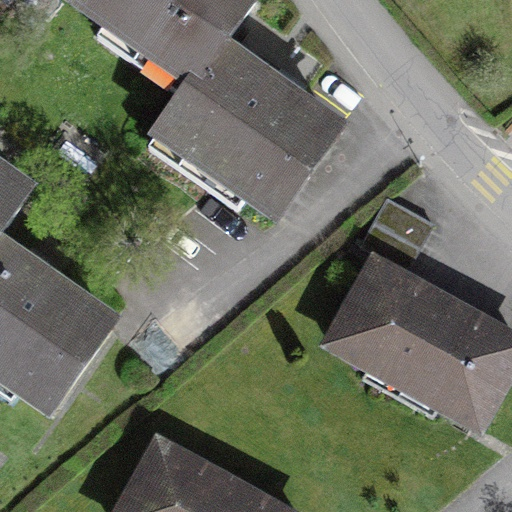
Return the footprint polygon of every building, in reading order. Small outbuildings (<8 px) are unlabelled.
[(220,48),(253,1),(251,0),(79,0),(195,83),(220,48)] [(278,220),(340,134),(220,48),(195,83),(158,135),(278,220)] [(0,216),(17,190),(0,178),(0,216)] [(435,226),(389,199),(362,244),(408,272),(435,226)] [(0,391),(44,422),(114,322),(0,242),(0,391)] [(477,429),(511,366),(511,348),(370,269),(327,346),(477,429)] [(274,511),(157,449),(123,511),(274,511)]
